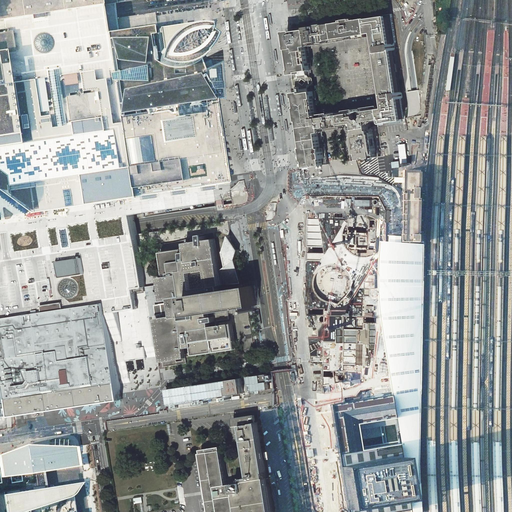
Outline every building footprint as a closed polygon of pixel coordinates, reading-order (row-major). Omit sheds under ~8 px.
[(119,398),(124,397),(123,393),(120,371),(119,368),(115,339),(111,310),(136,306),(135,296),(134,292),(147,290),(139,241),(138,234),(137,229),(137,225),(136,220),(134,208),(134,207),(134,206),(221,192),(221,190),(220,185),(234,182),(232,167),(229,148),(228,142),(228,140),(226,127),(222,102),(159,111),(121,117),(109,39),(104,5),(102,0),(0,0),(0,232),(7,231),(8,240),(8,245),(9,248),(0,249),(0,321),(7,369),(14,415),(32,412),(103,400),(119,398)] [(395,48),(395,44),(397,42),(393,13),(374,16),(373,17),(368,18),(370,33),(377,32),(389,107),(382,108),(383,118),(384,122),(384,123),(386,123),(387,122),(387,121),(405,119),(403,109),(402,98),(402,91),(401,91),(394,50),(395,48)] [(328,39),(370,33),(368,18),(358,20),(357,18),(345,20),(345,22),(326,25),(326,29),(327,33),(326,33),(327,36),(328,36),(328,39)] [(325,44),(371,37),(370,33),(328,39),(328,36),(327,36),(326,33),(327,33),(326,29),(326,25),(322,25),(317,26),(319,27),(319,29),(319,30),(321,37),(320,37),(320,40),(310,42),(311,46),(325,44)] [(196,26),(109,39),(121,117),(159,111),(222,102),(220,84),(213,82),(212,81),(210,80),(208,78),(205,77),(203,77),(200,76),(198,76),(190,77),(187,67),(182,68),(176,69),(167,68),(163,68),(159,66),(154,65),(158,54),(164,44),(174,35),(185,29),(196,26)] [(194,65),(200,61),(201,60),(206,56),(205,55),(208,51),(210,47),(202,39),(200,33),(198,29),(197,27),(196,28),(196,26),(185,29),(174,35),(164,44),(158,54),(154,65),(159,66),(163,68),(167,68),(176,69),(182,68),(187,67),(194,65)] [(308,29),(310,42),(320,40),(320,37),(321,37),(319,30),(319,29),(319,27),(317,26),(308,27),(308,29)] [(308,70),(304,43),(310,42),(308,29),(295,31),(293,32),(291,36),(292,45),(291,45),(295,72),(308,70)] [(374,36),(385,104),(381,105),(382,108),(389,107),(377,32),(370,33),(371,37),(374,36)] [(313,80),(307,46),(311,46),(310,42),(304,43),(308,70),(295,72),(295,74),(296,83),(298,93),(306,92),(314,91),(313,80)] [(307,111),(308,119),(306,121),(307,125),(309,126),(312,126),(312,127),(323,125),(323,124),(322,117),(321,115),(318,116),(314,91),(306,92),(306,101),(304,103),(305,110),(307,111)] [(306,147),(308,162),(309,167),(314,166),(313,160),(315,157),(314,149),(312,148),(311,142),(313,141),(312,132),(323,130),(323,129),(323,128),(323,125),(312,127),(312,126),(309,126),(307,125),(306,121),(308,119),(307,111),(305,110),(304,103),(306,101),(306,92),(298,93),(298,97),(299,101),(299,104),(300,107),(301,116),(302,121),(303,127),(303,130),(303,132),(304,134),(304,136),(304,138),(305,142),(306,147)] [(343,121),(343,116),(343,115),(344,114),(351,113),(352,113),(352,114),(353,114),(356,114),(357,118),(359,118),(361,118),(362,116),(363,116),(364,116),(367,117),(368,116),(370,115),(369,110),(382,108),(381,105),(335,112),(321,114),(321,115),(322,117),(328,116),(329,117),(330,118),(330,123),(323,124),(323,125),(323,128),(330,127),(330,130),(337,129),(338,129),(344,128),(345,128),(345,126),(350,125),(350,123),(351,123),(350,120),(343,121)] [(381,156),(376,126),(371,127),(371,120),(377,119),(383,118),(382,108),(369,110),(370,115),(368,116),(367,117),(364,116),(363,116),(362,116),(361,118),(359,118),(357,118),(356,114),(353,114),(352,114),(352,113),(351,113),(344,114),(343,115),(343,116),(343,121),(350,120),(351,123),(350,123),(350,125),(351,125),(350,127),(351,130),(352,130),(353,136),(354,140),(356,140),(356,143),(355,143),(355,147),(356,153),(357,160),(359,160),(369,158),(376,157),(378,157),(381,156)] [(329,164),(324,131),(323,130),(312,132),(313,141),(311,142),(312,148),(314,149),(315,157),(313,160),(314,166),(324,165),(329,164)] [(446,135),(438,135),(435,176),(433,211),(431,245),(430,286),(429,337),(427,412),(427,497),(428,511),(436,511),(436,506),(435,442),(435,398),(437,308),(438,251),(440,202),(446,135)] [(466,136),(458,136),(456,155),(454,205),(452,300),(451,345),(449,417),(450,480),(450,511),(460,511),(460,505),(458,456),(457,403),(459,358),(459,299),(460,253),(461,224),(466,136)] [(486,136),(479,136),(478,157),(476,204),(475,259),(473,302),(472,362),(471,440),(472,486),(472,511),(481,511),(482,501),(479,442),(480,381),(481,289),(482,242),(484,205),(486,136)] [(507,136),(499,136),(498,180),(497,216),(495,240),(495,271),(494,361),(494,408),(492,458),(494,511),(503,511),(503,497),(502,443),(501,408),(503,335),(504,306),(504,248),(506,209),(506,185),(507,136)] [(420,242),(421,173),(419,173),(419,171),(403,171),(403,172),(403,175),(402,178),(402,188),(404,187),(404,185),(408,185),(408,188),(409,188),(408,191),(407,208),(408,208),(408,214),(407,214),(407,236),(408,236),(408,242),(420,242)] [(407,208),(408,191),(409,188),(408,188),(408,185),(404,185),(404,187),(402,188),(402,193),(399,193),(398,242),(408,242),(408,236),(407,236),(407,214),(408,214),(408,208),(407,208)] [(444,229),(423,228),(423,242),(423,257),(422,281),(421,319),(464,318),(468,319),(486,319),(490,319),(507,319),(511,319),(511,318),(511,230),(509,230),(492,230),(487,230),(470,229),(466,229),(444,229)] [(229,309),(260,304),(256,284),(226,288),(222,289),(222,285),(224,284),(244,282),(237,259),(240,249),(235,242),(230,235),(224,251),(227,266),(222,270),(217,237),(207,239),(206,233),(206,232),(198,234),(199,240),(187,242),(188,251),(185,251),(185,248),(162,251),(166,276),(161,276),(165,299),(168,299),(169,302),(164,303),(165,309),(165,314),(164,314),(164,316),(157,317),(164,360),(165,366),(187,362),(186,357),(189,356),(187,347),(193,346),(195,354),(238,348),(236,335),(234,322),(217,325),(217,320),(230,318),(229,309)] [(385,347),(393,394),(397,419),(401,446),(402,458),(409,502),(410,511),(414,511),(420,511),(422,511),(420,483),(419,464),(419,459),(420,433),(420,391),(421,319),(423,257),(423,242),(408,242),(398,242),(393,242),(382,242),(378,242),(377,262),(377,271),(377,280),(378,290),(378,298),(379,303),(380,311),(381,321),(385,347)] [(165,309),(164,303),(157,304),(158,315),(164,314),(165,314),(165,309)] [(240,310),(241,322),(249,321),(248,309),(240,310)] [(372,392),(372,397),(393,394),(385,347),(381,321),(372,392)] [(0,416),(1,417),(14,415),(7,369),(0,370),(0,416)] [(340,467),(402,458),(401,446),(363,451),(359,425),(397,419),(393,394),(372,397),(330,403),(332,414),(332,416),(335,435),(338,453),(340,467)] [(258,414),(234,418),(236,426),(237,426),(238,437),(241,437),(241,440),(245,440),(251,477),(243,478),(243,482),(268,478),(258,414)] [(0,456),(0,494),(9,493),(49,487),(46,470),(82,465),(79,445),(35,443),(14,451),(0,456)] [(272,511),(268,478),(243,482),(228,484),(222,446),(202,449),(202,453),(201,453),(210,511),(272,511)] [(402,458),(340,467),(345,499),(347,511),(409,502),(402,458)] [(87,511),(86,508),(77,510),(75,496),(79,493),(87,481),(49,487),(9,493),(11,511),(87,511)]
